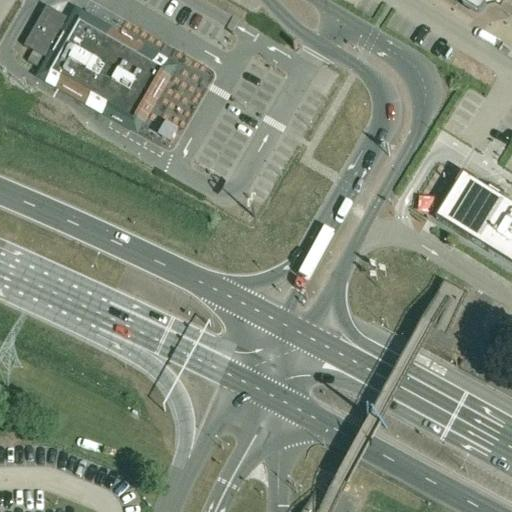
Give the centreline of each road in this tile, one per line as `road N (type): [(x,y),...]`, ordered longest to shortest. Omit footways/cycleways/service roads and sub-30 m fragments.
road 1 (unclassified): [(307,337),(427,101),(426,84),(406,57),(361,29)]
road 2 (primary): [(54,296),(168,381),(183,437),(169,511)]
road 3 (primary): [(276,399),(484,511)]
road 4 (primary): [(211,291),(0,193)]
road 5 (primary): [(511,448),(307,337)]
road 6 (unclassified): [(322,46),(370,77),(384,114),(322,234)]
road 7 (primary): [(54,296),(238,380)]
road 8 (unclassified): [(238,380),(169,511)]
road 9 (primary): [(322,234),(292,268),(244,290),(211,291)]
road 10 (unclassified): [(216,511),(276,399)]
